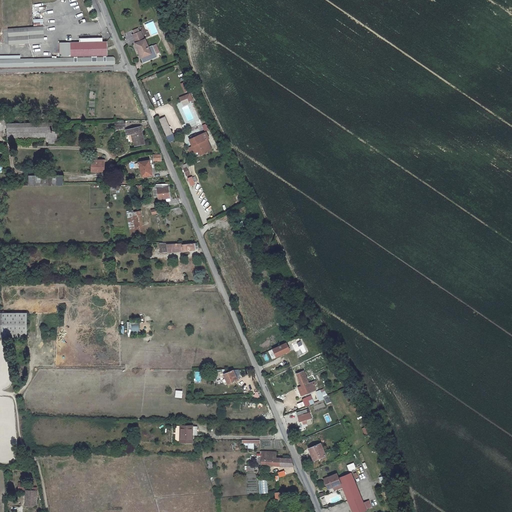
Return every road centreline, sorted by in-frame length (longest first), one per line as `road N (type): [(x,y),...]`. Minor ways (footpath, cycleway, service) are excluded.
road 1 (residential): [(99,0),(315,511)]
road 2 (unknown): [(0,70),(128,68)]
